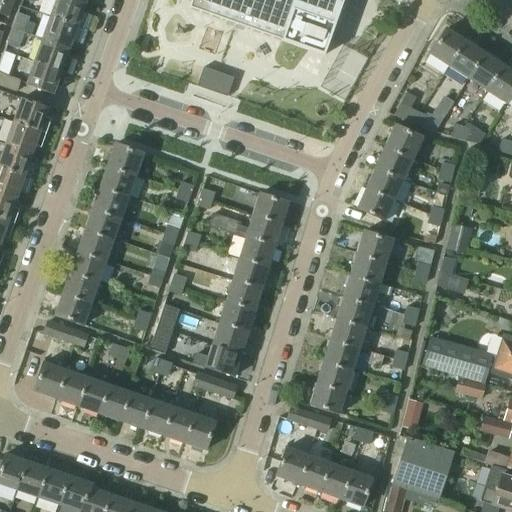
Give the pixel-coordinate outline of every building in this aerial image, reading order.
[(67,0),(54,0),(48,19),(82,31),(87,17),(81,15),(84,6),(67,0)] [(322,56),(342,0),(189,0),(187,9),(322,56)] [(0,15),(8,18),(12,5),(2,2),(0,7),(0,15)] [(17,15),(11,31),(21,35),(27,18),(17,15)] [(48,19),(40,42),(67,52),(70,43),(77,46),(82,31),(48,19)] [(21,35),(11,31),(6,45),(16,48),(21,35)] [(448,69),(465,43),(445,31),(428,57),(448,69)] [(40,42),(32,64),(66,76),(71,63),(64,60),(67,52),(40,42)] [(448,69),(466,82),(483,56),(465,43),(448,69)] [(466,82),(485,94),(502,68),(483,56),(466,82)] [(0,61),(0,86),(15,92),(19,81),(6,77),(11,65),(0,61)] [(66,76),(32,64),(24,88),(51,97),(54,89),(61,91),(66,76)] [(226,97),(226,96),(232,78),(202,67),(196,86),(195,87),(226,97)] [(504,106),(508,101),(511,93),(511,74),(502,68),(485,94),(504,106)] [(405,93),(393,115),(410,125),(417,112),(409,108),(414,98),(405,93)] [(21,101),(13,124),(45,135),(50,121),(44,119),(47,110),(21,101)] [(417,112),(410,125),(418,129),(425,116),(417,112)] [(13,124),(5,146),(31,155),(34,147),(39,149),(45,135),(13,124)] [(462,127),(453,124),(449,137),(458,139),(462,127)] [(392,127),(383,148),(411,161),(420,140),(392,127)] [(470,129),(462,127),(458,139),(466,142),(470,129)] [(496,152),(496,153),(505,155),(509,141),(500,139),(496,152)] [(5,146),(0,158),(0,169),(29,180),(34,166),(28,164),(31,155),(5,146)] [(114,146),(106,168),(135,178),(142,155),(114,146)] [(383,148),(373,169),(401,181),(411,161),(383,148)] [(440,162),(438,172),(452,175),(454,166),(440,162)] [(106,168),(99,189),(127,199),(135,178),(106,168)] [(0,169),(0,194),(15,200),(18,192),(24,194),(29,180),(0,169)] [(373,169),(364,189),(392,202),(401,181),(373,169)] [(452,175),(438,172),(436,181),(450,184),(452,175)] [(177,192),(189,196),(192,187),(180,183),(177,192)] [(437,183),(435,194),(446,197),(449,186),(437,183)] [(99,189),(91,210),(120,220),(127,199),(99,189)] [(198,199),(210,203),(214,194),(201,189),(198,199)] [(392,202),(364,189),(355,211),(383,223),(392,202)] [(187,203),(189,196),(177,192),(175,199),(187,203)] [(0,194),(0,219),(13,224),(18,211),(12,209),(15,200),(0,194)] [(257,195),(250,217),(280,227),(287,205),(257,195)] [(196,206),(197,206),(208,210),(210,203),(198,199),(196,206)] [(430,207),(427,216),(441,220),(443,210),(430,207)] [(91,210),(84,232),(113,241),(120,220),(91,210)] [(212,215),(208,227),(234,235),(237,226),(238,223),(223,218),(212,215)] [(441,220),(427,216),(421,243),(434,246),(438,228),(439,229),(441,220)] [(250,217),(243,238),(272,248),(280,227),(250,217)] [(0,219),(0,241),(2,237),(8,239),(13,224),(0,219)] [(165,225),(162,234),(176,238),(179,230),(165,225)] [(449,226),(444,251),(466,256),(471,230),(449,226)] [(84,232),(77,253),(106,263),(113,241),(84,232)] [(187,232),(184,241),(197,246),(200,237),(187,232)] [(361,233),(354,255),(384,264),(391,242),(361,233)] [(161,243),(156,256),(168,260),(172,247),(173,248),(176,238),(162,234),(159,243),(161,243)] [(243,238),(235,259),(265,269),(272,248),(243,238)] [(197,246),(184,241),(181,250),(194,254),(197,246)] [(77,253),(70,274),(98,284),(106,263),(77,253)] [(354,255),(348,276),(377,286),(384,264),(354,255)] [(440,258),(437,273),(450,276),(453,261),(440,258)] [(235,259),(228,280),(258,290),(265,269),(235,259)] [(415,264),(413,273),(427,276),(429,267),(415,264)] [(151,269),(148,277),(162,282),(164,273),(151,269)] [(427,276),(413,273),(411,282),(425,285),(427,276)] [(450,276),(437,273),(434,287),(447,290),(449,281),(464,284),(465,279),(450,276)] [(70,274),(62,296),(91,305),(98,284),(70,274)] [(172,275),(169,284),(182,288),(185,279),(172,275)] [(348,276),(341,298),(371,307),(377,286),(348,276)] [(162,282),(148,277),(145,286),(159,290),(162,282)] [(228,280),(221,301),(251,312),(258,290),(228,280)] [(182,288),(169,284),(167,292),(180,296),(182,288)] [(91,305),(62,296),(55,318),(83,327),(91,305)] [(341,298),(335,319),(364,329),(371,307),(341,298)] [(221,301),(214,323),(243,333),(251,312),(221,301)] [(177,310),(163,305),(156,326),(171,331),(177,310)] [(405,307),(403,317),(417,319),(418,310),(405,307)] [(137,311),(134,320),(148,325),(151,315),(137,311)] [(417,319),(403,317),(401,326),(415,328),(417,319)] [(335,319),(328,341),(358,350),(364,329),(335,319)] [(148,325),(134,320),(132,328),(145,332),(148,325)] [(74,344),(78,333),(47,322),(43,334),(74,344)] [(214,323),(206,344),(236,354),(243,333),(214,323)] [(171,331),(156,326),(149,349),(163,354),(171,331)] [(86,336),(78,333),(74,344),(82,347),(86,336)] [(419,365),(481,384),(486,368),(492,370),(491,374),(511,380),(511,341),(502,338),(495,358),(427,338),(419,365)] [(328,341),(321,362),(351,371),(358,350),(328,341)] [(116,360),(120,347),(111,344),(107,357),(115,359),(116,360)] [(236,354),(206,344),(199,366),(229,376),(236,354)] [(128,350),(120,347),(116,360),(115,359),(110,374),(115,375),(120,361),(125,363),(128,350)] [(394,351),(392,360),(405,363),(407,354),(394,351)] [(158,376),(163,361),(153,358),(148,372),(158,376)] [(403,372),(405,363),(392,360),(390,369),(403,372)] [(172,364),(163,361),(158,376),(167,378),(172,364)] [(321,362),(315,384),(344,393),(351,371),(321,362)] [(54,401),(64,372),(42,364),(32,393),(54,401)] [(54,401),(76,408),(86,379),(64,372),(54,401)] [(192,386),(201,389),(205,377),(197,374),(192,386)] [(205,377),(201,389),(209,391),(213,379),(205,377)] [(76,408),(97,415),(107,386),(86,379),(76,408)] [(213,379),(209,391),(231,399),(235,387),(213,379)] [(484,385),(481,384),(456,379),(453,394),(480,401),(484,385)] [(344,393),(315,384),(308,406),(337,415),(344,393)] [(97,415),(118,423),(128,394),(107,386),(97,415)] [(118,423),(139,430),(149,401),(128,394),(118,423)] [(383,395),(381,404),(395,407),(397,398),(383,395)] [(511,400),(508,399),(502,420),(511,422),(511,400)] [(139,430),(161,437),(171,409),(149,401),(139,430)] [(393,416),(395,407),(381,404),(379,413),(393,416)] [(316,429),(320,418),(290,408),(287,420),(316,429)] [(161,437),(182,445),(192,416),(171,409),(161,437)] [(405,414),(402,427),(415,430),(418,417),(405,414)] [(214,423),(192,416),(182,445),(204,452),(214,423)] [(482,417),(478,432),(508,440),(511,425),(482,417)] [(329,420),(320,418),(316,429),(325,432),(329,420)] [(352,440),(359,442),(363,430),(356,428),(352,440)] [(363,430),(359,442),(368,445),(372,433),(363,430)] [(437,501),(448,468),(453,453),(408,437),(407,440),(398,436),(395,448),(403,451),(391,485),(437,501)] [(497,459),(475,451),(464,447),(460,456),(479,463),(479,462),(494,467),(497,459)] [(296,486),(306,457),(285,449),(274,478),(296,486)] [(0,468),(0,486),(15,491),(16,492),(27,462),(5,455),(0,468)] [(296,486),(317,493),(328,464),(306,457),(296,486)] [(27,462),(16,492),(37,499),(48,470),(27,462)] [(317,493),(338,501),(349,472),(328,464),(317,493)] [(482,492),(478,502),(490,506),(508,511),(511,511),(511,479),(504,477),(506,471),(490,466),(482,492)] [(48,470),(37,499),(58,507),(69,477),(48,470)] [(371,479),(349,472),(338,501),(360,509),(371,479)] [(69,477),(58,507),(73,511),(80,511),(89,489),(90,485),(69,477)] [(399,511),(405,491),(391,487),(385,511),(399,511)] [(89,489),(80,511),(104,511),(110,496),(89,489)] [(110,496),(104,511),(128,511),(131,504),(110,496)]
